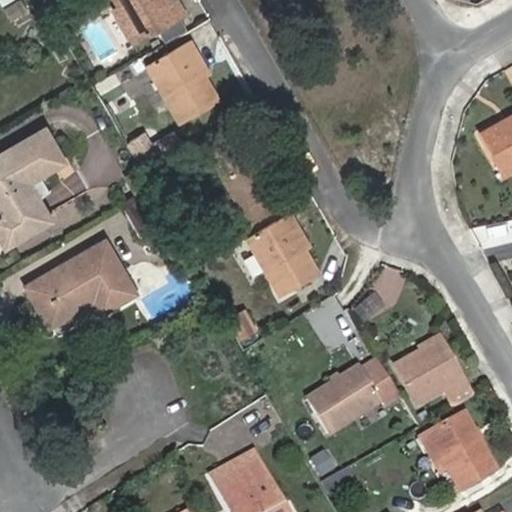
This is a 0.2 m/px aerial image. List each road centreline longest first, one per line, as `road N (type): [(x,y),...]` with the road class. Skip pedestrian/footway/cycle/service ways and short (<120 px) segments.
road 1 (residential): [(221,0),(345,216),(383,229),(427,221)]
road 2 (residential): [(454,55),(420,166),(427,221)]
road 3 (residential): [(49,498),(161,429),(149,397)]
road 4 (residential): [(427,221),(511,356)]
